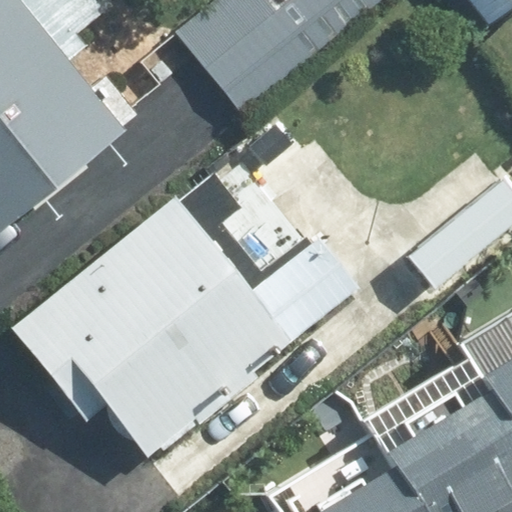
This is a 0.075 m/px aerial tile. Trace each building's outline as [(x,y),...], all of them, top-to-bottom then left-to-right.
[(92,40),(84,30),(121,0),(120,0),(1,0),(0,1),(0,229),(149,111),(111,64),(94,78),(75,54),(92,40)] [(213,0),(175,33),(242,112),(374,0),(213,0)] [(511,1),(511,0),(478,0),(492,18),(511,1)] [(511,234),(511,180),(503,170),(404,252),(440,294),(511,234)] [(206,176),(23,316),(134,459),(363,284),(322,231),(275,266),(206,176)] [(511,362),(499,373),(511,388),(511,362)] [(403,447),(452,511),(482,511),(509,491),(511,495),(511,388),(499,373),(403,447)] [(319,511),(452,511),(403,447),(319,511)]
